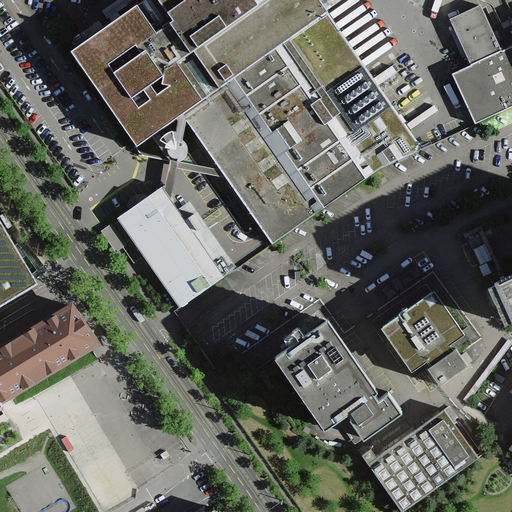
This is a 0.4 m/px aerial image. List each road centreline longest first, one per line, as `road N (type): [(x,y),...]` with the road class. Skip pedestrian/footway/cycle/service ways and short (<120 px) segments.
road 1 (secondary): [(224,444),(0,124)]
road 2 (residential): [(123,511),(224,444)]
